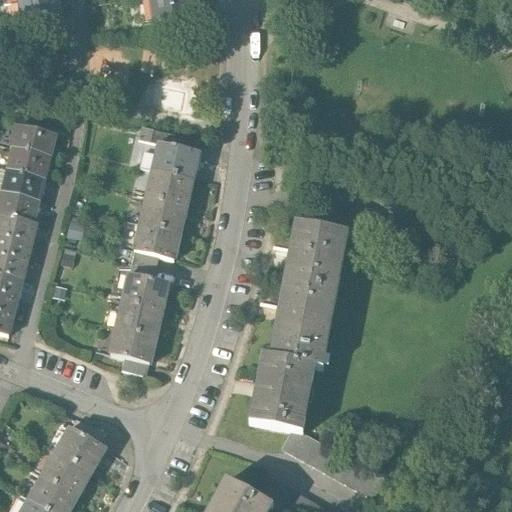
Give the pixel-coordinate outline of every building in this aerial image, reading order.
[(59,17),(56,0),(42,0),(18,4),(20,23),(59,17)] [(193,20),(189,0),(149,0),(152,26),(168,24),(193,20)] [(170,36),(168,24),(152,26),(143,27),(145,36),(170,36)] [(11,150),(14,150),(51,160),(56,139),(16,129),(11,150)] [(136,143),(158,149),(196,157),(198,146),(138,131),(136,143)] [(158,149),(152,176),(192,185),(198,158),(196,157),(158,149)] [(14,150),(8,173),(45,182),(51,160),(14,150)] [(8,173),(2,195),(39,205),(45,182),(8,173)] [(152,176),(146,202),(186,212),(192,185),(152,176)] [(0,218),(33,227),(39,205),(2,195),(0,203),(0,218)] [(146,202),(139,229),(180,238),(186,212),(146,202)] [(341,211),(336,235),(348,238),(434,254),(439,230),(341,211)] [(0,218),(0,237),(31,246),(36,228),(33,227),(0,218)] [(296,228),(283,294),(335,304),(348,238),(336,235),(296,228)] [(173,265),(180,238),(139,229),(133,255),(158,261),(173,265)] [(0,237),(0,257),(27,264),(31,246),(0,237)] [(133,255),(131,267),(155,272),(158,261),(133,255)] [(0,257),(0,276),(22,283),(27,264),(0,257)] [(152,285),(155,272),(131,267),(128,279),(152,285)] [(0,276),(0,296),(17,301),(22,283),(0,276)] [(128,279),(121,305),(162,315),(168,289),(152,285),(128,279)] [(322,371),(335,304),(283,294),(270,361),(315,370),(322,371)] [(0,296),(0,316),(13,319),(17,301),(0,296)] [(121,305),(115,332),(156,341),(162,315),(121,305)] [(0,335),(8,338),(13,319),(0,316),(0,335)] [(150,368),(156,341),(115,332),(109,358),(124,362),(150,368)] [(302,438),(315,370),(270,361),(262,360),(249,428),(290,435),(302,438)] [(147,380),(150,368),(124,362),(121,374),(147,380)] [(75,423),(69,433),(97,450),(105,435),(75,423)] [(69,433),(55,458),(90,478),(104,454),(97,450),(69,433)] [(290,435),(281,452),(391,510),(401,490),(302,438),(290,435)] [(76,502),(90,478),(55,458),(41,482),(76,502)] [(326,511),(267,480),(256,500),(273,509),(278,511),(326,511)] [(37,511),(70,511),(76,502),(41,482),(27,506),(37,511)] [(226,484),(210,511),(271,511),(273,509),(256,500),(226,484)]
